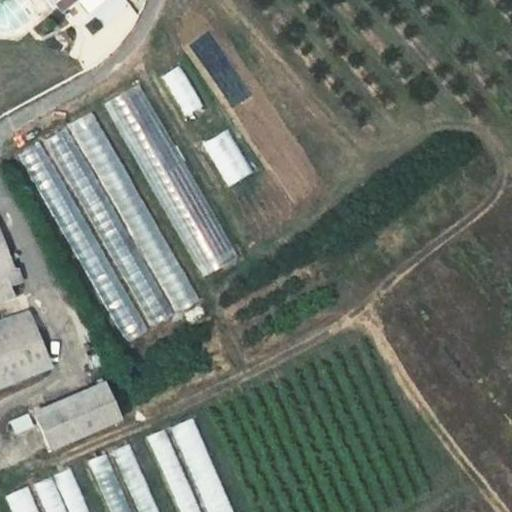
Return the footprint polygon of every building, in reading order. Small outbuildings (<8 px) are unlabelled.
[(39,0),(50,13),(65,0),(39,0)] [(185,116),(203,106),(179,65),(161,75),(185,116)] [(198,278),(232,261),(142,82),(108,99),(198,278)] [(22,151),(120,342),(195,304),(95,108),(67,123),(69,126),(42,139),(42,140),(22,151)] [(202,147),(228,184),(248,170),(221,133),(202,147)] [(0,282),(11,278),(4,264),(0,265),(0,282)] [(14,307),(0,312),(0,379),(47,362),(43,352),(32,355),(14,307)] [(37,450),(107,423),(92,385),(23,412),(37,450)] [(150,434),(179,511),(232,511),(197,416),(150,434)] [(160,511),(135,442),(86,459),(104,509),(94,511),(160,511)] [(9,492),(16,511),(93,511),(76,467),(9,492)]
